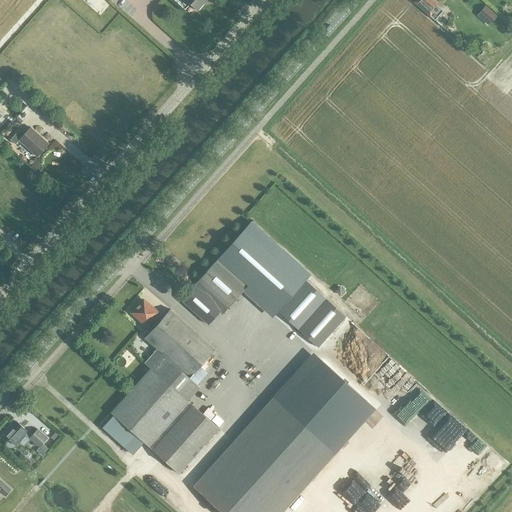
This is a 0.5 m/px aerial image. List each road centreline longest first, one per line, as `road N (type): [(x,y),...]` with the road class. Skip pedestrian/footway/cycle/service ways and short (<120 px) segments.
road 1 (tertiary): [(0,392),(351,0)]
road 2 (unclassified): [(0,292),(261,0)]
